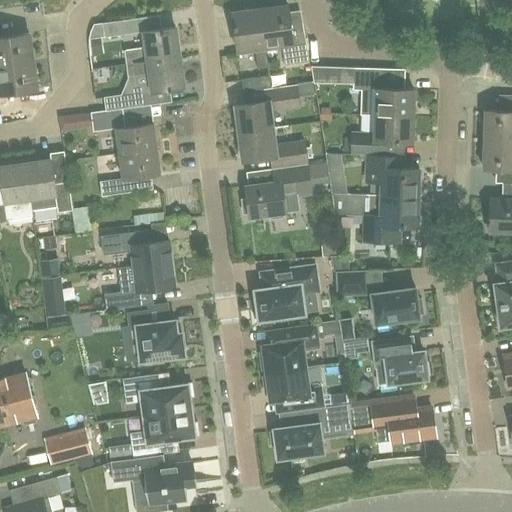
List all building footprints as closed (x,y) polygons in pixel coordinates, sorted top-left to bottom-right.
[(281,46),(284,64),(309,61),(304,29),(291,31),(287,5),(260,9),(265,48),(281,46)] [(265,48),(260,9),(233,13),(238,52),(255,49),(258,69),(268,68),(265,48)] [(139,33),(137,19),(102,24),(103,37),(139,33)] [(176,26),(144,31),(146,46),(125,50),(127,63),(180,56),(176,26)] [(0,65),(32,61),(28,34),(0,37),(0,65)] [(128,76),(149,73),(152,90),(184,85),(180,56),(127,63),(128,76)] [(0,93),(36,89),(32,61),(0,65),(0,93)] [(387,70),(354,68),(353,89),(363,89),(362,116),(375,116),(375,115),(412,117),(414,90),(394,89),(394,87),(391,83),(387,83),(387,70)] [(271,89),(269,77),(241,81),(243,93),(267,90),(271,89)] [(267,90),(268,102),(235,106),(238,134),(272,129),(269,111),(298,107),(296,86),(271,89),(267,90)] [(121,94),(103,97),(105,110),(124,108),(145,105),(143,91),(121,94)] [(485,112),(484,141),(511,142),(511,96),(510,97),(509,113),(485,112)] [(124,108),(105,110),(91,112),(94,131),(116,128),(120,154),(157,148),(154,122),(127,126),(124,108)] [(374,133),(360,132),(360,137),(352,137),(351,155),(367,156),(403,157),(404,143),(411,143),(412,117),(375,115),(375,116),(374,133)] [(274,146),(272,129),(238,134),(242,161),(270,158),(271,169),(307,164),(304,142),(274,146)] [(511,142),(484,141),(483,171),(511,171),(510,183),(511,183),(511,142)] [(157,148),(120,154),(123,178),(101,181),(102,195),(135,191),(133,177),(161,173),(157,148)] [(329,173),(344,171),(342,155),(326,154),(329,173)] [(405,157),(403,157),(367,156),(366,182),(382,183),(382,196),(418,197),(419,169),(405,169),(405,157)] [(50,158),(24,162),(32,214),(33,214),(32,210),(56,206),(57,211),(72,209),(68,180),(54,182),(50,158)] [(0,218),(7,218),(32,214),(24,162),(0,165),(0,218)] [(244,215),(249,214),(249,217),(270,214),(271,219),(284,217),(283,212),(297,210),(295,196),(311,194),(307,164),(271,169),(273,182),(245,186),(247,200),(242,200),(244,215)] [(418,197),(382,196),(382,197),(369,196),(369,216),(365,216),(364,241),(401,242),(402,227),(416,228),(418,197)] [(511,199),(490,199),(489,231),(511,231),(511,199)] [(134,267),(172,262),(169,239),(153,241),(152,229),(101,235),(103,254),(128,251),(133,255),(134,267)] [(325,237),(321,242),(322,256),(340,254),(338,235),(325,237)] [(55,236),(42,237),(42,239),(43,248),(43,249),(56,247),(55,236)] [(59,257),(40,258),(43,314),(62,313),(59,257)] [(498,282),(494,283),(500,326),(511,324),(511,261),(497,264),(496,264),(496,265),(498,282)] [(174,285),(172,262),(134,267),(118,269),(121,291),(104,293),(106,309),(134,306),(132,290),(174,285)] [(316,264),(260,272),(262,288),(255,289),(257,302),(253,303),(255,317),(259,316),(259,318),(261,318),(262,322),(276,320),(275,316),(305,312),(302,292),(319,290),(316,264)] [(366,271),(336,272),(337,294),(367,293),(366,271)] [(371,291),(375,322),(419,317),(418,314),(423,314),(420,294),(415,294),(414,285),(371,291)] [(163,357),(185,355),(182,332),(177,333),(176,320),(151,323),(149,310),(127,312),(129,326),(137,325),(141,360),(146,360),(146,364),(163,362),(163,357)] [(266,372),(305,367),(303,350),(319,348),(316,324),(288,328),(290,341),(263,345),(264,352),(260,352),(262,370),(266,369),(266,372)] [(392,338),(372,341),(375,368),(376,367),(378,384),(388,383),(427,377),(427,375),(430,375),(428,361),(425,362),(424,350),(414,352),(412,352),(410,336),(409,336),(406,336),(392,338)] [(357,338),(359,352),(369,351),(367,337),(357,338)] [(308,385),(305,367),(266,372),(270,400),(293,397),(295,411),(301,411),(324,408),(324,407),(321,387),(317,384),(308,385)] [(16,370),(13,376),(1,379),(12,422),(21,420),(22,423),(26,425),(36,423),(38,419),(30,386),(33,381),(27,377),(26,372),(22,373),(16,370)] [(190,397),(194,396),(192,383),(151,389),(149,375),(124,378),(127,402),(142,400),(144,415),(192,409),(190,397)] [(0,425),(12,422),(1,379),(0,379),(0,425)] [(107,393),(105,381),(89,384),(92,395),(107,393)] [(431,406),(415,409),(414,395),(394,398),(371,401),(375,428),(376,428),(389,426),(392,441),(435,435),(431,406)] [(371,428),(367,401),(350,404),(354,429),(354,431),(371,428)] [(301,411),(303,425),(274,428),(274,431),(270,432),(272,445),(276,445),(278,458),(324,452),(320,423),(345,420),(343,405),(324,407),(324,408),(301,411)] [(192,409),(144,415),(146,432),(131,434),(135,458),(160,454),(158,441),(199,435),(197,422),(193,423),(192,409)] [(85,429),(46,439),(52,463),(91,452),(85,429)] [(113,482),(132,480),(146,478),(149,503),(167,500),(186,498),(185,492),(184,492),(183,485),(195,484),(193,462),(165,466),(164,454),(135,458),(111,461),(113,482)] [(67,473),(58,476),(62,492),(71,490),(67,473)] [(35,499),(13,505),(6,507),(7,511),(51,511),(53,511),(49,496),(62,492),(58,476),(31,484),(35,499)]
